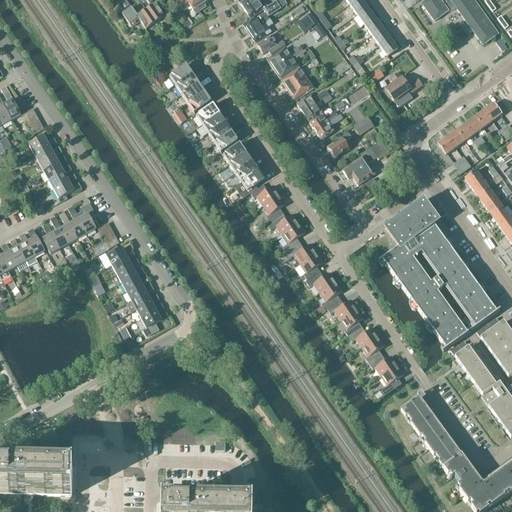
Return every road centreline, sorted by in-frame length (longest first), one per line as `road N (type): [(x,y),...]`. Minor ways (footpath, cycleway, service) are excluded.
road 1 (residential): [(511,449),(485,468),(334,255)]
road 2 (residential): [(92,383),(172,338),(184,321),(102,186)]
road 3 (residential): [(334,255),(219,88),(216,64),(232,42)]
road 4 (residential): [(366,231),(232,42)]
road 5 (residential): [(102,186),(24,72)]
road 6 (residential): [(511,296),(430,186)]
road 7 (residential): [(117,511),(118,432),(92,383)]
road 8 (residential): [(456,108),(376,0)]
